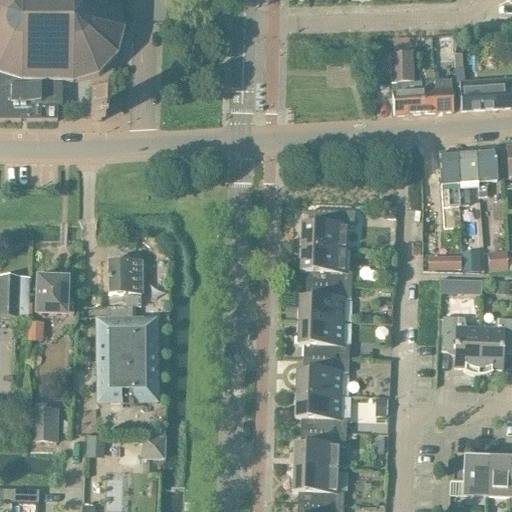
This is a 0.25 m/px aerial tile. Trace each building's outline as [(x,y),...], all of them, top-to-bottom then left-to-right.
[(0,0),(0,123),(56,123),(56,109),(40,109),(40,85),(72,85),(98,78),(117,59),(123,33),(116,7),(109,0),(0,0)] [(423,116),(421,95),(413,96),(411,56),(389,57),(393,118),(423,116)] [(462,71),(454,71),(455,86),(458,86),(460,114),(511,110),(511,82),(463,85),(462,71)] [(423,116),(452,115),(451,94),(450,94),(450,83),(433,84),(434,95),(421,95),(423,116)] [(100,123),(104,119),(104,113),(100,109),(94,109),(90,113),(90,119),(94,123),(100,123)] [(474,152),(477,188),(478,200),(486,199),(485,184),(496,183),(493,150),(474,152)] [(467,189),(477,188),(474,152),(454,153),(456,186),(455,186),(456,208),(469,207),(467,189)] [(448,209),(456,208),(455,186),(456,186),(454,153),(438,154),(440,187),(446,186),(448,209)] [(384,210),(383,216),(387,221),(395,221),(395,210),(384,210)] [(300,250),(344,252),(345,229),(353,229),(353,215),(309,213),(308,226),(301,226),(300,250)] [(343,275),(344,252),(300,250),(299,274),(307,275),(306,287),(350,289),(351,275),(343,275)] [(476,254),(462,255),(462,273),(477,273),(476,254)] [(488,274),(507,273),(506,255),(487,256),(488,274)] [(433,259),(433,272),(458,273),(458,260),(433,259)] [(140,309),(139,297),(140,297),(140,264),(107,264),(108,297),(122,297),(122,309),(131,309),(140,309)] [(53,282),(53,279),(50,276),(43,276),(40,279),(39,280),(37,280),(37,287),(36,287),(36,291),(37,291),(37,297),(36,316),(65,317),(65,316),(73,317),(73,303),(66,303),(66,283),(67,283),(67,282),(66,282),(66,281),(65,281),(65,282),(53,282)] [(0,319),(27,321),(28,280),(0,278),(0,319)] [(440,283),(440,295),(462,296),(463,283),(440,283)] [(497,284),(497,296),(507,297),(507,285),(497,284)] [(350,302),(350,289),(306,287),(306,300),(298,299),(297,324),(341,325),(342,302),(350,302)] [(36,316),(37,297),(28,296),(28,321),(29,326),(36,326),(36,316)] [(132,322),(131,309),(122,309),(122,310),(107,310),(108,382),(96,382),(96,406),(156,405),(155,321),(132,322)] [(477,378),(479,331),(465,330),(463,321),(442,320),(440,354),(454,355),(453,371),(463,371),(463,372),(462,373),(466,375),(469,377),(473,378),(477,378)] [(511,351),(511,322),(495,322),(492,332),(479,331),(477,378),(481,378),(485,377),(489,376),(492,374),(491,372),(501,372),(502,351),(511,351)] [(341,348),(341,325),(297,324),(297,348),(304,348),(303,361),(348,362),(348,349),(341,348)] [(36,326),(29,326),(28,325),(28,342),(41,343),(41,326),(36,326)] [(347,376),(348,362),(303,361),(303,373),(296,373),(295,397),(339,399),(340,376),(347,376)] [(338,422),(339,399),(295,397),(294,421),(301,422),(301,434),(345,436),(345,422),(338,422)] [(375,403),(375,418),(385,419),(386,404),(375,403)] [(56,445),(56,413),(29,412),(28,444),(56,445)] [(344,450),(345,436),(301,434),(300,447),(293,446),(292,471),(336,472),(337,449),(344,450)] [(86,439),(85,459),(102,460),(103,440),(86,439)] [(162,461),(163,442),(143,441),(143,461),(162,461)] [(383,442),(374,442),(374,456),(383,456),(383,442)] [(488,464),(487,464),(479,463),(479,457),(452,456),(451,484),(463,485),(463,499),(486,500),(488,464)] [(510,465),(509,465),(501,464),(502,458),(487,457),(487,464),(488,464),(486,500),(509,501),(510,465)] [(335,495),(336,472),(292,471),(291,495),(298,495),(298,508),(342,509),(343,496),(335,495)] [(37,505),(38,493),(11,492),(11,504),(37,505)]
